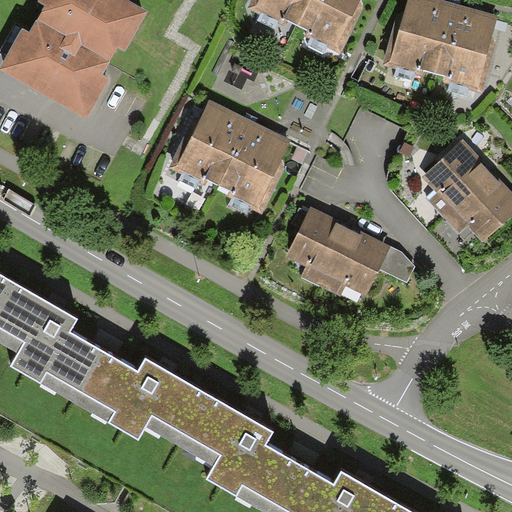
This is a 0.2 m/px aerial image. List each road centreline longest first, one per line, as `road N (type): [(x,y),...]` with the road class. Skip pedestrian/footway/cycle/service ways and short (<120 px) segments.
road 1 (track): [(424,355),(355,342),(286,310),(0,155)]
road 2 (primary): [(0,202),(390,421)]
road 3 (residential): [(390,421),(424,355),(511,272)]
road 4 (primary): [(390,421),(511,478)]
